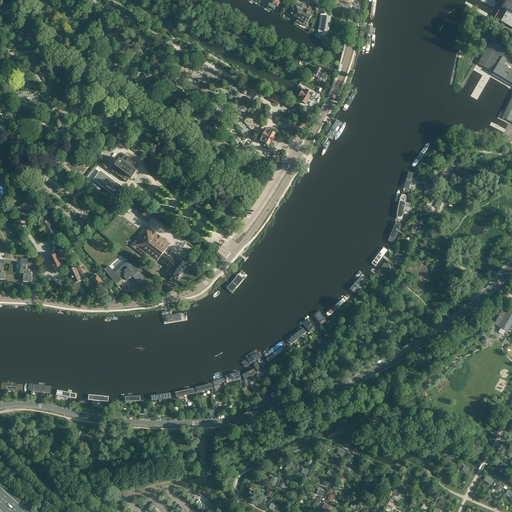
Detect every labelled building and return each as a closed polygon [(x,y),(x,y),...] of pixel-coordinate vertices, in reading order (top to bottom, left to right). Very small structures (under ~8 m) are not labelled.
[(278,2),(279,0),(268,0),(271,2),(269,6),(271,7),(274,8),(275,6),(279,8),(281,4),(278,2)] [(511,0),(504,0),(493,21),(494,22),(511,32),(511,0)] [(297,19),(302,10),(296,6),(295,8),(291,7),(287,15),(290,16),(291,15),(297,19)] [(329,27),(330,17),(331,16),(332,15),(323,6),(320,9),(325,14),(327,15),(326,17),(322,16),(320,30),(325,31),(328,31),(328,29),(329,29),(329,27)] [(305,27),(311,16),(313,12),(310,11),(310,12),(306,10),(305,11),(302,10),(297,19),(296,22),(299,23),(302,25),(305,27)] [(323,37),(327,38),(328,31),(325,31),(324,32),(320,31),(320,30),(322,16),(326,17),(327,15),(325,14),(323,15),(322,15),(321,15),(320,15),(320,16),(320,19),(318,31),(318,32),(318,33),(319,33),(321,33),(322,33),(322,34),(322,36),(322,37),(323,37)] [(369,24),(365,51),(366,52),(367,52),(368,52),(369,52),(370,51),(373,24),(373,23),(372,23),(371,23),(370,23),(369,23),(369,24)] [(483,34),(477,31),(472,28),(470,31),(481,37),(483,34)] [(511,122),(511,71),(499,64),(506,51),(491,42),(478,64),(493,73),(492,75),(511,86),(511,98),(502,118),(511,122)] [(320,78),(323,71),(315,68),(312,75),(320,78)] [(197,87),(185,80),(182,84),(195,91),(197,87)] [(342,110),(346,112),(357,92),(358,91),(358,90),(357,90),(357,89),(357,88),(356,88),(355,88),(355,89),(354,89),(354,90),(342,110)] [(309,99),(312,93),(309,92),(309,91),(306,90),(304,93),(302,91),(298,97),(301,98),(300,101),(306,104),(309,99)] [(278,104),(281,99),(280,98),(282,95),(278,92),(276,96),(274,95),(271,100),(278,104)] [(326,137),(332,140),(343,123),(337,119),(326,137)] [(273,138),(275,134),(266,130),(260,141),(268,146),(270,142),(271,143),(272,140),(274,138),(273,138)] [(326,148),(329,142),(329,141),(329,140),(328,140),(328,139),(327,139),(326,139),(326,140),(322,147),(321,148),(321,149),(320,150),(320,151),(320,152),(320,153),(320,154),(320,155),(321,154),(322,154),(323,153),(323,152),(324,152),(325,151),(325,150),(326,149),(326,148)] [(427,144),(426,144),(413,164),(412,166),(414,167),(416,165),(418,163),(421,159),(430,146),(430,145),(430,144),(429,143),(428,143),(427,144)] [(135,170),(139,166),(135,163),(128,158),(124,155),(121,160),(120,159),(114,166),(115,167),(112,172),(116,175),(116,174),(123,179),(122,179),(126,182),(130,178),(131,179),(136,171),(135,170)] [(123,188),(100,171),(93,180),(116,197),(123,188)] [(413,175),(408,173),(404,188),(409,190),(413,175)] [(434,187),(425,184),(423,193),(431,195),(434,187)] [(407,196),(401,195),(398,218),(399,220),(401,220),(403,219),(407,196)] [(34,211),(28,202),(17,209),(23,218),(34,211)] [(132,205),(130,208),(137,213),(139,211),(132,205)] [(152,218),(145,213),(141,218),(148,224),(152,218)] [(42,222),(46,230),(52,227),(48,219),(42,222)] [(415,233),(418,235),(422,225),(415,223),(414,222),(412,221),(411,224),(413,225),(412,229),(416,231),(415,233)] [(396,223),(388,242),(393,244),(401,225),(396,223)] [(174,283),(184,270),(176,264),(177,263),(165,253),(164,253),(170,244),(146,226),(131,246),(155,264),(158,261),(171,270),(166,277),(174,283)] [(47,231),(51,240),(56,237),(52,229),(47,231)] [(371,268),(373,270),(375,269),(390,251),(390,250),(390,249),(389,248),(388,248),(387,248),(386,249),(372,266),(371,268)] [(61,268),(57,258),(58,258),(56,252),(51,255),(51,254),(49,256),(50,258),(53,265),(51,266),(53,271),(61,268)] [(393,257),(401,264),(405,259),(397,253),(393,257)] [(176,264),(184,270),(190,262),(182,256),(176,264)] [(32,272),(30,272),(30,270),(31,270),(36,268),(34,264),(26,263),(26,264),(22,264),(22,269),(21,269),(20,274),(23,274),(23,280),(28,281),(28,282),(32,282),(32,274),(33,274),(33,273),(32,273),(32,272)] [(77,267),(82,274),(86,271),(81,264),(77,267)] [(130,276),(132,275),(133,277),(135,275),(135,276),(138,279),(136,281),(138,284),(143,280),(141,279),(144,277),(139,271),(138,272),(133,266),(132,266),(129,269),(128,268),(124,271),(121,268),(117,271),(121,274),(118,277),(121,280),(124,278),(126,280),(127,280),(127,281),(127,280),(128,279),(129,279),(131,277),(130,276)] [(82,281),(76,268),(69,271),(73,280),(71,280),(73,285),(75,284),(82,281)] [(227,288),(232,292),(244,277),(240,273),(227,288)] [(354,292),(367,277),(367,276),(367,275),(366,275),(365,274),(364,274),(363,274),(351,289),(351,290),(351,291),(353,293),(354,293),(354,292)] [(103,283),(97,275),(91,280),(95,285),(93,286),(96,289),(97,288),(98,288),(99,288),(101,287),(101,285),(103,283)] [(383,293),(377,290),(373,297),(379,300),(383,293)] [(326,314),(327,315),(327,316),(328,316),(329,316),(330,316),(331,315),(347,300),(348,300),(349,299),(349,298),(350,297),(350,296),(351,295),(351,294),(350,294),(348,294),(347,295),(346,295),(345,296),(344,297),(328,312),(327,313),(326,313),(326,314)] [(301,320),(303,322),(304,322),(305,322),(321,310),(322,308),(322,307),(321,307),(321,306),(320,306),(318,306),(302,318),(302,319),(301,320)] [(307,325),(308,325),(320,317),(325,313),(323,310),(317,313),(305,322),(305,323),(304,324),(304,325),(305,325),(306,326),(307,326),(307,325)] [(508,332),(511,324),(511,312),(508,310),(506,314),(501,311),(494,324),(499,327),(498,327),(508,332)] [(343,323),(346,327),(351,322),(348,318),(343,323)] [(287,341),(290,346),(307,332),(303,328),(287,341)] [(490,339),(485,336),(481,341),(487,345),(490,339)] [(267,357),(284,345),(285,344),(285,343),(286,342),(286,341),(285,341),(284,341),(283,341),(282,341),(282,342),(265,354),(265,355),(265,356),(266,356),(266,357),(267,357)] [(268,362),(272,360),(288,348),(288,347),(289,347),(289,346),(288,345),(287,344),(286,344),(285,345),(269,357),(266,360),(266,361),(267,361),(267,362),(268,362)] [(240,363),(244,369),(264,356),(260,351),(240,363)] [(253,364),(258,373),(262,371),(257,362),(253,364)] [(242,375),(244,379),(257,373),(255,369),(242,375)] [(224,377),(226,384),(242,380),(240,372),(224,377)] [(213,382),(215,390),(226,387),(224,379),(213,382)] [(195,387),(197,394),(214,390),(212,383),(195,387)] [(30,385),(29,391),(51,394),(52,387),(30,385)] [(177,398),(180,399),(195,395),(196,392),(193,389),(179,393),(176,395),(177,398)] [(58,390),(57,395),(77,399),(78,394),(58,390)] [(261,390),(256,393),(259,398),(264,395),(261,390)] [(278,479),(273,476),(269,483),(274,486),(278,479)]
